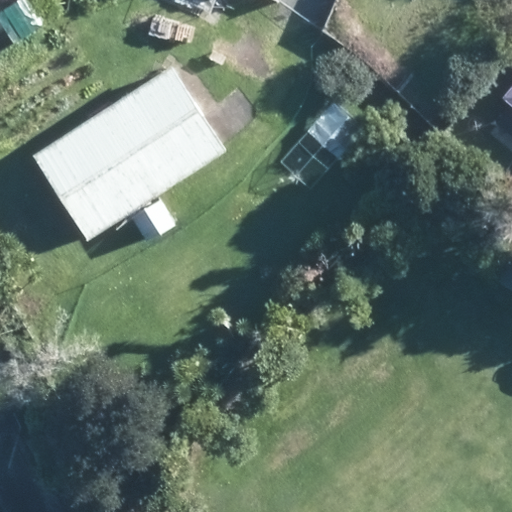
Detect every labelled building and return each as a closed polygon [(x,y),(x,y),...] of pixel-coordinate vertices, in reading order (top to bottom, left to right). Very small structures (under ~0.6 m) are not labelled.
[(21,0),(3,12),(22,40),(72,8),(73,0),(21,0)] [(167,0),(224,24),(234,0),(167,0)] [(210,60),(245,102),(269,82),(234,41),(210,60)] [(511,55),(496,74),(503,80),(511,88),(511,55)] [(165,189),(236,145),(182,61),(43,150),(96,234),(137,208),(155,236),(191,213),(181,197),(172,201),(165,189)] [(341,141),(324,121),(311,131),(328,152),(341,141)]
